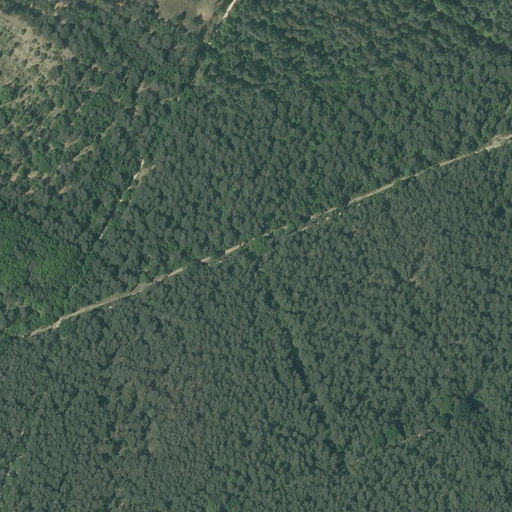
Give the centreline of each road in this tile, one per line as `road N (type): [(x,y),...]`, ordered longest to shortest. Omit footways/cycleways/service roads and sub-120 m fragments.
road 1 (unknown): [(488,145),(0,348)]
road 2 (track): [(487,151),(60,329)]
road 3 (track): [(235,0),(86,260)]
road 4 (track): [(234,511),(511,397)]
road 5 (track): [(192,78),(379,197)]
road 6 (unknown): [(67,319),(5,511)]
road 7 (track): [(173,110),(111,81),(35,124),(0,114)]
road 8 (track): [(60,329),(0,503)]
